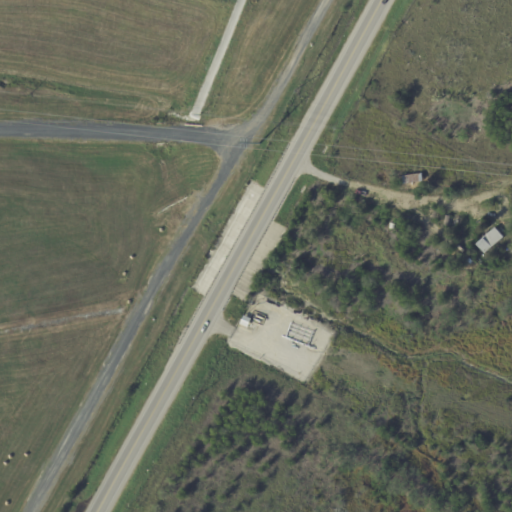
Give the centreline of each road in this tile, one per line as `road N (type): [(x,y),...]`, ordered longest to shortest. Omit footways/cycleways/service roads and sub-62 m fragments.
road 1 (secondary): [(216,301),(99,511)]
road 2 (secondary): [(382,0),(276,192)]
road 3 (secondary): [(276,192),(216,301)]
